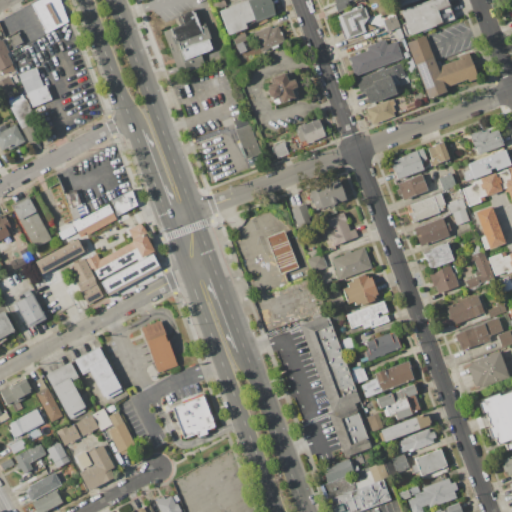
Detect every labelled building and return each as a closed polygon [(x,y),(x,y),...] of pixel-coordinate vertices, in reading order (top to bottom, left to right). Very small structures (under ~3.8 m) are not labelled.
[(32,3),(37,0),(59,0),(68,22),(48,33),(32,3)] [(212,0),(224,0),(226,6),(216,9),(212,0)] [(219,10),(245,0),(271,0),(273,2),(274,14),(256,21),(255,19),(245,23),(247,28),(228,35),(219,10)] [(333,0),(351,0),(348,1),(350,7),(337,11),(333,0)] [(401,11),(429,0),(446,0),(454,18),(431,27),(432,29),(422,32),(422,30),(406,36),(401,24),(405,23),(401,11)] [(337,16),(361,5),(362,8),(365,7),(368,18),(364,24),(366,32),(345,39),(337,16)] [(163,31),(177,26),(173,17),(193,9),(197,18),(200,17),(203,26),(205,25),(210,38),(208,38),(212,49),(200,54),(204,64),(179,74),(163,31)] [(383,21),(396,16),(399,26),(386,31),(383,21)] [(253,33),(271,25),(272,28),(278,25),(285,41),(281,43),(281,44),(272,49),(271,47),(261,52),(253,33)] [(386,31),(399,26),(404,37),(390,42),(386,31)] [(232,37),(244,32),(247,39),(235,44),(232,37)] [(11,36),(18,33),(22,43),(16,46),(11,36)] [(425,35),(435,62),(439,60),(441,65),(459,58),(458,56),(468,52),(478,78),(468,82),(467,79),(445,87),(446,91),(443,93),(444,94),(430,99),(430,97),(427,99),(406,42),(425,35)] [(0,40),(2,39),(17,69),(5,76),(2,70),(0,71),(0,40)] [(355,74),(354,71),(353,71),(349,60),(350,60),(349,56),(367,49),(366,46),(385,40),(386,45),(396,42),(402,58),(355,74)] [(235,44),(243,41),(246,50),(239,53),(235,44)] [(354,79),(400,63),(405,75),(406,75),(409,82),(396,87),(399,93),(368,104),(364,91),(359,93),(354,79)] [(36,67),(43,86),(46,85),(51,99),(31,107),(18,74),(36,67)] [(270,78),(285,72),(288,81),(295,79),(297,86),(293,88),(296,98),(275,105),(273,100),(271,101),(267,89),(268,88),(267,85),(272,83),(270,78)] [(10,107),(11,106),(8,101),(22,94),(25,99),(26,99),(31,109),(30,110),(43,135),(29,143),(10,107)] [(365,109),(388,100),(388,101),(393,99),(395,104),(393,105),(395,111),(393,112),(394,116),(371,125),(370,120),(367,121),(365,115),(367,114),(365,109)] [(235,130),(237,129),(233,120),(246,116),(249,124),(250,124),(261,153),(246,159),(235,130)] [(295,126),(304,123),(305,124),(318,119),(325,136),(296,147),(292,137),(298,134),(295,126)] [(16,124),(24,141),(8,149),(7,147),(1,150),(0,148),(0,126),(4,124),(6,128),(16,124)] [(478,154),(475,147),(474,147),(468,133),(478,130),(479,133),(488,130),(489,133),(497,130),(503,145),(478,154)] [(272,146),(283,141),(288,153),(277,158),(272,146)] [(442,141),(449,159),(431,165),(429,160),(430,159),(426,148),(434,146),(434,144),(442,141)] [(396,180),(389,160),(397,157),(398,158),(407,154),(422,148),(427,159),(421,161),(424,170),(396,180)] [(467,164),(504,149),(510,166),(497,171),(495,167),(490,169),(491,173),(473,180),(473,178),(464,181),(461,173),(469,170),(467,164)] [(462,189),(473,185),(473,182),(480,180),(480,178),(495,173),(496,174),(498,173),(498,172),(511,168),(511,169),(511,168),(511,204),(511,201),(508,191),(504,192),(503,189),(484,196),(485,200),(468,206),(462,189)] [(438,179),(451,173),(456,185),(443,190),(438,179)] [(396,184),(421,174),(427,190),(402,200),(401,195),(398,196),(395,190),(398,189),(396,184)] [(298,192),(307,188),(308,190),(338,178),(346,198),(314,211),(309,197),(301,200),(298,192)] [(58,182),(72,219),(63,224),(48,187),(58,182)] [(75,189),(84,214),(73,219),(63,193),(75,189)] [(130,189),(136,205),(126,210),(116,216),(110,200),(130,189)] [(409,205),(440,193),(445,205),(442,206),(443,210),(439,211),(439,213),(412,223),(408,213),(412,212),(409,205)] [(11,206),(28,197),(51,239),(34,248),(11,206)] [(446,203),(462,197),(466,207),(464,208),(469,220),(457,225),(452,213),(449,214),(447,208),(448,207),(446,203)] [(79,238),(71,222),(78,218),(78,219),(107,204),(115,219),(79,238)] [(305,204),(312,221),(298,227),(291,209),(305,204)] [(475,212),(491,206),(505,243),(489,249),(488,248),(485,249),(480,237),(484,236),(475,212)] [(322,220),(343,212),(350,230),(355,229),(358,236),(330,246),(323,228),(325,228),(322,220)] [(0,216),(1,219),(6,216),(12,230),(8,232),(10,236),(0,240),(0,216)] [(413,228),(442,217),(449,235),(420,246),(413,228)] [(92,268),(90,269),(85,259),(95,253),(98,259),(131,241),(130,239),(131,238),(126,229),(133,226),(140,222),(149,239),(147,240),(154,253),(152,254),(159,267),(107,295),(92,268)] [(17,226),(28,247),(20,251),(13,236),(15,235),(12,229),(17,226)] [(266,237),(283,230),(298,266),(299,266),(301,272),(289,276),(288,272),(281,275),(266,237)] [(475,230),(477,236),(468,239),(466,233),(475,230)] [(40,274),(34,261),(76,238),(83,251),(40,274)] [(429,269),(424,254),(431,251),(430,249),(447,243),(453,260),(429,269)] [(471,255),(468,248),(478,245),(480,252),(471,255)] [(331,259),(344,254),(343,252),(350,249),(351,252),(364,247),(372,267),(339,280),(331,259)] [(319,248),(326,267),(314,271),(307,253),(319,248)] [(19,251),(21,263),(30,261),(28,249),(19,251)] [(483,251),(493,278),(486,280),(487,282),(469,289),(465,280),(476,276),(474,273),(478,271),(474,263),(471,264),(468,257),(471,255),(480,252),(483,251)] [(488,258),(500,253),(501,258),(508,255),(508,254),(511,252),(511,274),(507,276),(506,272),(495,276),(488,258)] [(102,295),(85,304),(76,285),(79,283),(69,265),(82,258),(102,295)] [(428,274),(450,265),(453,273),(454,273),(459,285),(437,293),(435,287),(433,288),(428,274)] [(350,278),(364,272),(365,276),(367,275),(368,278),(371,277),(377,294),(374,295),(375,297),(373,298),(374,301),(361,306),(360,303),(355,305),(354,302),(348,304),(342,289),(348,287),(347,283),(352,281),(350,278)] [(0,291),(0,281),(17,273),(21,281),(0,291)] [(511,280),(511,289),(502,293),(497,281),(510,276),(511,280)] [(14,302),(31,293),(39,307),(42,306),(48,317),(28,328),(14,302)] [(445,306),(477,294),(484,312),(451,325),(447,316),(449,315),(445,306)] [(346,315),(383,301),(387,312),(382,314),(381,312),(377,314),(378,318),(386,314),(389,321),(371,328),(370,326),(363,328),(362,324),(351,328),(346,315)] [(490,318),(486,310),(496,306),(495,304),(502,301),(506,311),(490,318)] [(332,412),(298,325),(312,320),(311,315),(324,310),(360,401),(354,403),(332,412)] [(0,313),(4,311),(14,331),(5,335),(6,337),(0,340),(0,313)] [(455,334),(497,317),(503,330),(488,336),(490,340),(483,343),(482,342),(461,350),(455,334)] [(140,327),(160,320),(169,346),(176,366),(156,373),(149,353),(140,327)] [(497,335),(509,330),(511,337),(511,342),(502,347),(497,335)] [(369,360),(365,349),(367,348),(365,342),(394,331),(401,348),(369,360)] [(340,340),(350,336),(354,346),(344,350),(340,340)] [(98,346),(122,391),(107,399),(105,396),(103,397),(88,372),(82,375),(74,359),(98,346)] [(470,362),(499,351),(508,375),(475,387),(467,366),(471,365),(470,362)] [(408,360),(410,366),(409,367),(414,379),(365,398),(360,385),(370,382),(369,380),(376,378),(374,373),(408,360)] [(45,375),(69,361),(78,377),(71,381),(87,409),(70,419),(45,375)] [(362,366),(367,379),(355,384),(350,370),(352,370),(351,368),(359,365),(359,367),(362,366)] [(0,393),(0,391),(25,377),(33,390),(23,396),(24,398),(18,401),(22,408),(15,412),(10,402),(6,405),(0,393)] [(31,383),(42,377),(62,416),(51,422),(31,383)] [(375,398),(413,384),(423,410),(396,420),(394,414),(388,416),(388,415),(385,416),(383,409),(385,409),(384,407),(379,409),(375,398)] [(480,399),(497,393),(498,395),(511,390),(511,447),(506,450),(504,444),(510,442),(509,440),(496,444),(496,443),(495,443),(494,440),(495,440),(494,438),(491,439),(487,428),(491,427),(490,425),(489,426),(484,413),(481,414),(477,403),(481,402),(480,399)] [(171,407),(203,395),(214,426),(204,429),(206,433),(196,437),(195,433),(182,438),(171,407)] [(354,403),(371,447),(346,457),(329,413),(332,412),(354,403)] [(107,407),(113,404),(115,410),(109,412),(107,407)] [(91,415),(103,408),(112,425),(105,428),(111,439),(106,442),(101,430),(99,431),(97,428),(91,415)] [(9,423),(36,409),(43,422),(36,426),(41,435),(30,441),(25,432),(16,436),(16,435),(13,437),(10,431),(13,429),(9,423)] [(108,416),(118,411),(135,448),(120,455),(119,453),(118,453),(107,430),(113,427),(108,416)] [(378,412),(383,427),(372,431),(367,416),(378,412)] [(380,430),(426,413),(426,415),(427,414),(430,421),(429,422),(430,425),(384,442),(384,440),(382,441),(379,433),(381,432),(380,430)] [(75,423),(91,415),(97,428),(82,435),(75,423)] [(63,445),(56,431),(66,426),(67,428),(74,424),(80,437),(63,445)] [(396,442),(408,438),(407,436),(429,428),(431,432),(434,431),(436,437),(433,438),(434,442),(409,451),(408,450),(400,453),(396,442)] [(8,446),(21,439),(25,447),(13,454),(8,446)] [(59,442),(69,461),(57,468),(51,458),(49,459),(47,455),(49,454),(46,449),(50,447),(49,446),(57,442),(57,443),(59,442)] [(14,456),(36,444),(37,445),(40,444),(45,454),(29,463),(32,468),(23,473),(21,468),(17,470),(15,465),(18,463),(14,456)] [(101,444),(113,466),(110,469),(113,475),(87,490),(77,471),(81,469),(73,455),(83,450),(85,453),(101,444)] [(415,458),(440,448),(447,466),(421,476),(419,470),(414,472),(411,466),(417,464),(415,458)] [(387,460),(404,454),(409,469),(392,475),(387,460)] [(354,457),(361,455),(364,462),(357,464),(354,457)] [(502,459),(511,455),(511,474),(509,476),(507,471),(504,472),(501,464),(504,463),(502,459)] [(0,466),(0,463),(10,458),(14,464),(2,470),(0,466)] [(321,468),(350,458),(353,466),(357,465),(359,470),(327,483),(321,468)] [(364,469),(383,462),(392,490),(388,492),(391,500),(356,511),(332,511),(328,498),(355,489),(353,483),(367,478),(364,469)] [(355,473),(363,469),(366,477),(358,480),(355,473)] [(29,486),(54,472),(60,485),(31,501),(26,492),(31,489),(29,486)] [(422,488),(448,478),(451,483),(454,482),(457,489),(453,491),(456,498),(430,508),(428,504),(422,506),(424,511),(412,511),(408,500),(414,497),(413,494),(423,491),(422,488)] [(407,489),(417,486),(419,491),(409,495),(407,489)] [(36,511),(31,502),(56,489),(62,501),(41,511),(36,511)] [(400,492),(407,489),(409,495),(410,497),(402,500),(400,492)] [(160,511),(155,501),(163,496),(165,499),(170,496),(174,504),(177,503),(181,511),(160,511)] [(430,511),(458,502),(461,511),(430,511)]
